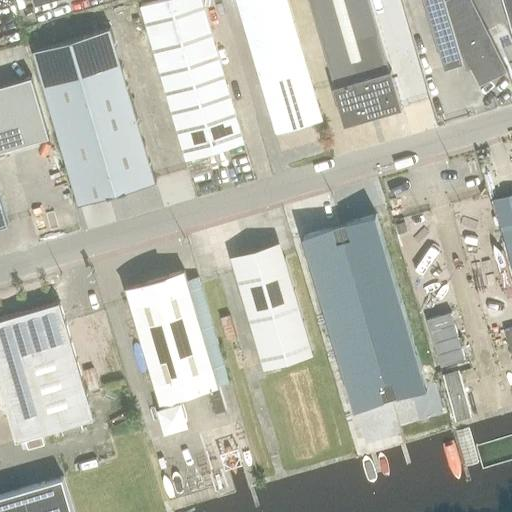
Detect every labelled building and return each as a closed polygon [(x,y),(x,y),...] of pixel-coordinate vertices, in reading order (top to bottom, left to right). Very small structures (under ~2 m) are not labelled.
[(191,175),(196,174),(210,169),(205,154),(244,143),(201,0),(161,0),(141,6),(191,175)] [(236,0),(276,133),(322,119),(287,0),(236,0)] [(389,70),(368,0),(309,0),(335,86),(333,87),(345,125),(402,108),(391,70),(389,70)] [(424,0),(444,68),(464,63),(460,57),(462,56),(479,86),(507,71),(471,0),(424,0)] [(110,27),(34,50),(79,204),(156,181),(110,27)] [(0,151),(49,136),(32,76),(0,85),(0,151)] [(511,194),(492,201),(511,268),(511,194)] [(0,226),(8,224),(8,223),(0,196),(0,226)] [(404,223),(397,225),(399,234),(407,232),(404,223)] [(381,229),(344,240),(396,414),(432,403),(381,229)] [(344,240),(308,251),(359,425),(396,414),(344,240)] [(285,257),(266,263),(236,272),(264,369),(313,354),(285,257)] [(218,385),(187,281),(184,270),(126,287),(160,403),(164,402),(165,407),(160,409),(166,430),(187,424),(179,397),(218,385)] [(94,418),(60,301),(0,318),(0,385),(16,441),(94,418)] [(451,312),(428,319),(442,366),(465,359),(451,312)] [(93,368),(83,371),(89,391),(99,388),(93,368)] [(459,370),(444,374),(457,419),(471,415),(459,370)] [(511,415),(472,427),(478,446),(511,436),(511,415)] [(0,511),(73,511),(63,477),(0,495),(0,511)]
